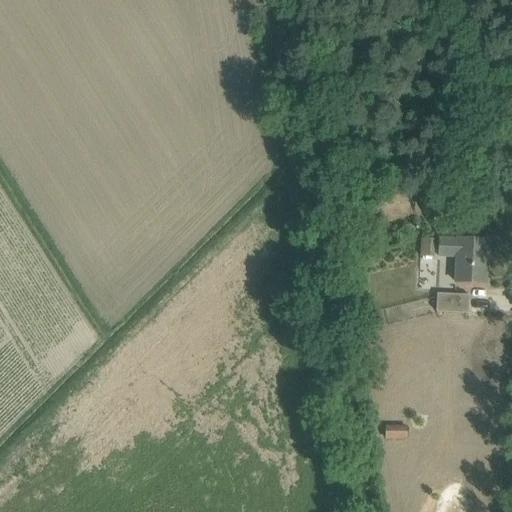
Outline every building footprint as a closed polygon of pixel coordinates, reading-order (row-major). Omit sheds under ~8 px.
[(409,192),(360,206),(366,229),(416,215),(409,192)] [(434,257),(435,240),(420,239),(419,257),(434,257)] [(488,241),(468,240),(457,239),(457,240),(438,239),(437,257),(456,257),(455,283),(486,284),(486,266),(483,266),(484,242),(488,242),(488,241)] [(469,296),(449,295),(437,294),(436,312),(468,314),(469,296)] [(405,440),(406,425),(384,424),(384,439),(405,440)]
